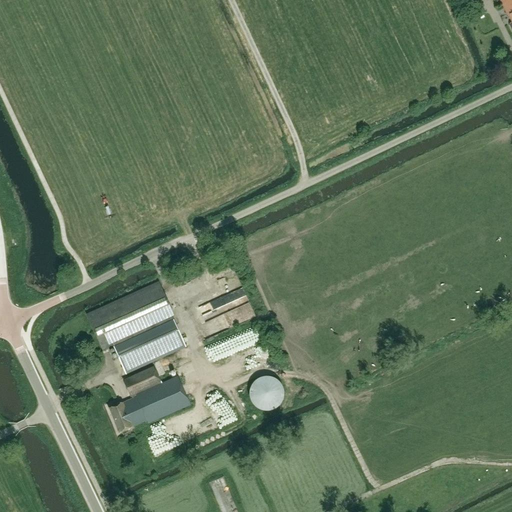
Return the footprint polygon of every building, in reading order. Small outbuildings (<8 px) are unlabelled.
[(508,16),(511,22),(510,23),(509,25),(511,30),(511,0),(499,0),(507,16),(508,16)] [(478,3),(468,8),(474,20),(483,15),(478,3)] [(159,282),(86,315),(103,352),(113,347),(111,342),(171,315),(174,314),(159,282)] [(216,310),(241,299),(235,285),(210,295),(216,310)] [(171,315),(111,342),(113,347),(125,374),(185,347),(171,315)] [(232,347),(236,345),(238,352),(258,345),(252,329),(228,337),(232,347)] [(147,421),(148,424),(190,405),(177,376),(161,384),(155,367),(125,380),(132,399),(108,409),(118,434),(147,421)] [(259,409),(265,410),(270,410),(275,408),(279,404),(282,400),(283,395),(283,389),(280,384),(276,380),(270,377),(264,377),(259,379),(254,383),(251,388),(250,394),(251,400),(254,405),(259,409)] [(211,400),(191,402),(194,422),(214,419),(211,400)]
